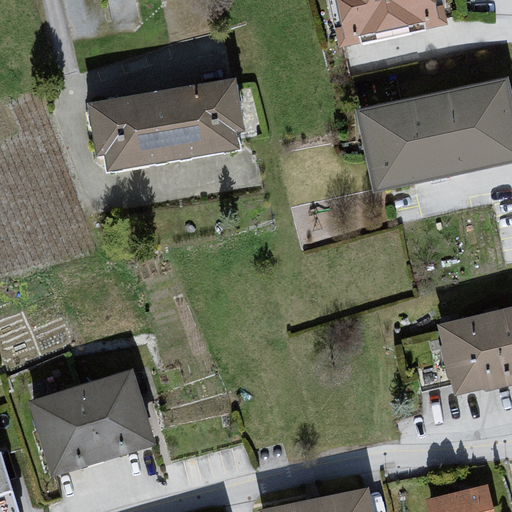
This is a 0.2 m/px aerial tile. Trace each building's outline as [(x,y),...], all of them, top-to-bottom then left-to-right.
[(460,0),(344,0),(354,42),(464,20),(460,0)] [(234,76),(91,101),(103,173),(246,148),(234,76)] [(511,146),(495,78),(375,108),(395,190),(511,161),(511,146)] [(511,312),(451,322),(462,388),(511,380),(511,312)] [(37,404),(54,472),(146,449),(129,381),(37,404)] [(19,511),(7,457),(0,458),(0,511),(19,511)] [(511,511),(511,473),(438,494),(442,511),(511,511)] [(388,511),(381,484),(274,511),(388,511)]
